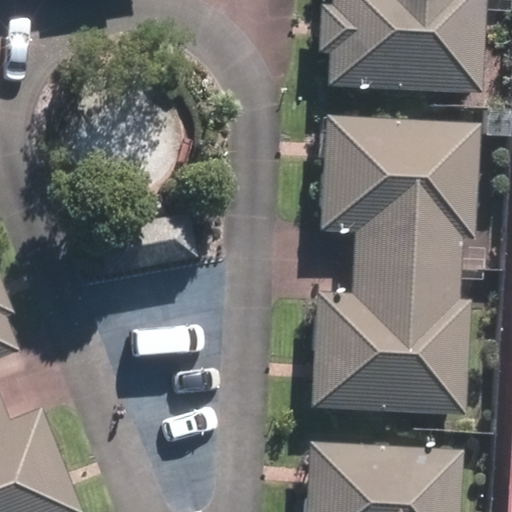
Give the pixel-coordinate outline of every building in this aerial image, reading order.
[(477,87),(479,0),(323,0),(324,2),(314,2),(313,48),(322,48),(320,80),(320,83),(477,87)] [(465,231),(470,118),(318,111),(314,225),(348,226),(345,286),(344,286),(309,286),(305,368),(304,395),(303,401),(458,408),(459,365),(462,294),(462,293),(452,291),(455,232),(455,231),(465,231)] [(182,211),(97,226),(105,269),(190,254),(182,211)] [(511,511),(511,258),(499,511),(511,511)] [(2,421),(0,414),(0,356),(11,353),(14,351),(0,314),(0,511),(74,511),(35,408),(2,421)] [(448,511),(451,447),(305,440),(299,439),(296,511),(448,511)]
